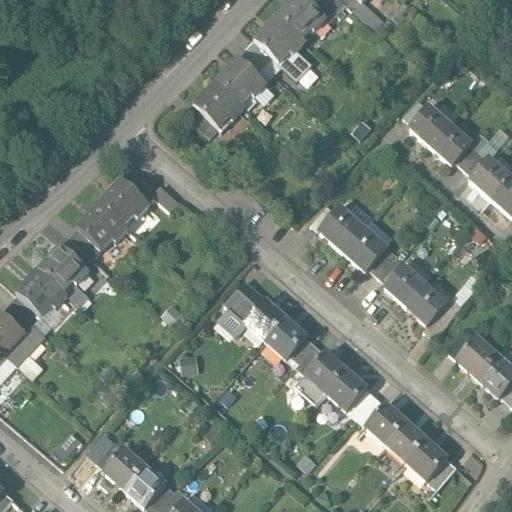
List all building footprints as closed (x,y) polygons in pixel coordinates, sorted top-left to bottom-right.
[(300,0),(296,0),(276,22),(299,44),(310,32),(313,36),(324,24),(325,23),(310,8),(300,0)] [(336,16),(318,0),(310,8),(325,23),(324,24),(327,26),(336,16)] [(335,0),(317,0),(318,0),(336,16),(344,8),(335,0)] [(353,0),(335,0),(344,8),(353,0)] [(276,22),(254,46),(277,68),(287,57),(291,60),(303,47),(299,44),(276,22)] [(264,72),(245,55),(237,64),(255,81),(264,72)] [(255,81),(237,64),(215,89),(238,110),(248,99),(252,103),(264,89),(255,81)] [(215,89),(193,113),(209,127),(219,137),(220,135),(218,133),(224,126),(228,129),(242,113),(238,110),(215,89)] [(425,116),(416,108),(401,124),(411,132),(425,116)] [(434,121),(426,114),(425,116),(411,132),(408,136),(430,154),(448,132),(456,123),(442,112),(434,121)] [(209,127),(193,113),(185,122),(200,136),(209,127)] [(448,132),(430,154),(450,171),(467,152),(469,150),(448,132)] [(477,160),(467,152),(453,168),(463,177),(477,160)] [(477,160),(463,177),(472,184),(486,167),(477,160)] [(509,184),(487,166),(486,167),(472,184),(469,187),(490,206),(509,184)] [(511,186),(509,184),(490,206),(511,224),(511,223),(511,186)] [(148,210),(120,185),(98,209),(122,231),(132,220),(135,224),(148,210)] [(177,207),(159,191),(150,201),(169,217),(177,207)] [(122,231),(98,209),(76,233),(100,255),(101,256),(102,255),(101,254),(111,243),(114,246),(125,234),(122,231)] [(326,212),(309,231),(317,238),(334,219),(326,212)] [(334,219),(317,238),(341,258),(361,234),(338,215),(334,219)] [(100,255),(76,233),(68,242),(92,264),(100,255)] [(361,234),(341,258),(365,278),(367,275),(385,255),(361,234)] [(60,251),(38,275),(62,297),(71,287),(75,290),(87,276),(60,251)] [(385,255),(367,275),(377,283),(394,264),(396,261),(386,253),(385,255)] [(394,264),(377,283),(386,291),(402,274),(403,272),(394,264)] [(386,291),(383,295),(404,313),(423,291),(402,274),(386,291)] [(62,297),(38,275),(16,300),(39,321),(50,310),(54,313),(65,300),(62,297)] [(445,311),(423,291),(404,313),(428,333),(445,311)] [(236,296),(223,311),(229,316),(242,301),(236,296)] [(39,321),(16,300),(9,309),(31,330),(39,321)] [(257,315),(242,301),(229,316),(218,328),(234,343),(245,330),(266,348),(285,326),(264,308),(257,315)] [(445,311),(428,333),(423,339),(433,347),(460,313),(450,305),(445,311)] [(31,330),(9,309),(2,317),(24,338),(31,330)] [(24,338),(2,317),(0,319),(0,356),(3,359),(17,371),(44,341),(34,332),(26,340),(24,338)] [(306,344),(285,326),(266,348),(286,365),(285,366),(286,367),(288,365),(306,344)] [(470,347),(461,339),(445,358),(454,366),(470,347)] [(495,361),(474,343),(470,347),(454,366),(475,384),(495,361)] [(297,372),(315,351),(306,344),(288,365),(297,372)] [(315,351),(297,372),(305,380),(323,359),(315,351)] [(345,377),(323,359),(305,380),(304,381),(326,399),(345,377)] [(511,375),(495,361),(475,384),(498,404),(499,403),(511,387),(511,375)] [(194,364),(181,366),(183,382),(196,380),(194,364)] [(366,395),(345,377),(326,399),(347,417),(366,395)] [(511,387),(499,403),(511,413),(511,412),(511,387)] [(366,395),(347,417),(356,425),(375,403),(366,395)] [(375,403),(356,425),(365,432),(383,411),(375,403)] [(405,429),(383,411),(365,432),(386,451),(405,429)] [(425,447),(405,429),(386,451),(406,468),(425,447)] [(77,447),(69,440),(56,456),(64,463),(77,447)] [(446,465),(425,447),(406,468),(427,486),(444,467),(446,465)] [(113,448),(95,468),(104,476),(122,456),(113,448)] [(143,474),(122,456),(104,476),(102,478),(123,497),(143,474)] [(453,475),(444,467),(427,486),(436,494),(453,475)] [(146,511),(163,492),(143,474),(123,497),(141,511),(146,511)] [(163,492),(146,511),(162,511),(173,500),(163,492)] [(173,500),(162,511),(178,511),(182,508),(183,509),(187,504),(177,495),(173,500)] [(0,496),(0,511),(7,511),(12,506),(3,498),(2,499),(0,496)]
